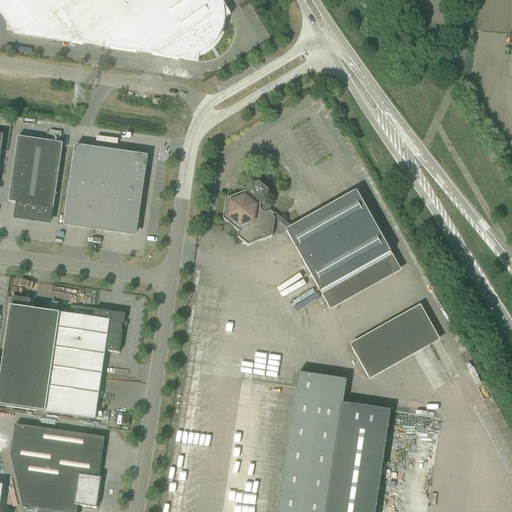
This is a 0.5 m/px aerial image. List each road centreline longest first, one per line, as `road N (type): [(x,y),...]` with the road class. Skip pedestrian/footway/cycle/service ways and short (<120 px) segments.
road 1 (tertiary): [(331,53),(511,333)]
road 2 (tertiary): [(511,269),(338,37)]
road 3 (unclassified): [(136,511),(171,279)]
road 4 (unclassified): [(207,114),(174,91),(0,65)]
road 5 (unknown): [(463,432),(433,403),(363,379),(312,338)]
road 6 (unclassified): [(0,256),(171,279)]
road 7 (unclassified): [(171,279),(190,140),(207,114)]
road 8 (unknown): [(227,342),(207,511)]
road 9 (unknown): [(413,294),(452,360),(463,432)]
road 10 (unknown): [(334,168),(413,294)]
road 11 (unclassified): [(207,114),(220,116),(331,53)]
road 12 (unclassified): [(322,38),(213,100),(207,114)]
road 13 (unknown): [(210,253),(221,182),(266,133)]
road 14 (unknown): [(190,140),(169,135),(147,143),(135,233)]
